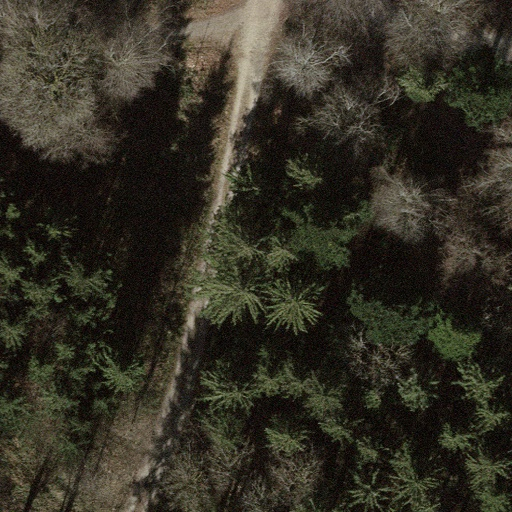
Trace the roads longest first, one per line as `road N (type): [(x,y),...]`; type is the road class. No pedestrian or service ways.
road 1 (track): [(269,4),(163,452),(136,511)]
road 2 (track): [(269,4),(223,25),(152,34),(44,23),(0,7)]
road 3 (track): [(511,44),(421,31),(353,0)]
